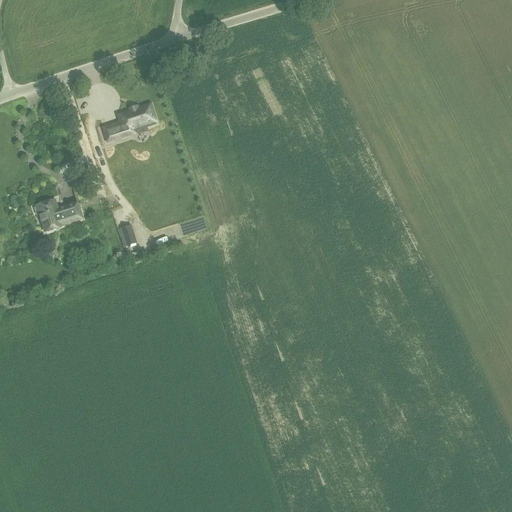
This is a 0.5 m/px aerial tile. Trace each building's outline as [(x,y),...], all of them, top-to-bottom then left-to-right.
[(115,126),(119,139),(128,136),(127,132),(145,127),(146,129),(155,127),(154,124),(155,124),(150,107),(139,110),(138,111),(138,110),(137,111),(131,113),(131,112),(130,113),(128,113),(118,117),(120,122),(120,124),(115,126)] [(141,166),(143,172),(153,169),(151,163),(141,166)] [(35,208),(37,215),(42,214),(45,223),(43,223),(45,232),(64,226),(64,225),(83,219),(78,202),(62,208),(62,209),(59,210),(56,200),(37,206),(38,207),(35,208)] [(122,229),(127,246),(131,245),(135,244),(137,243),(131,226),(128,227),(122,229)] [(124,247),(127,246),(122,229),(118,230),(124,247)]
